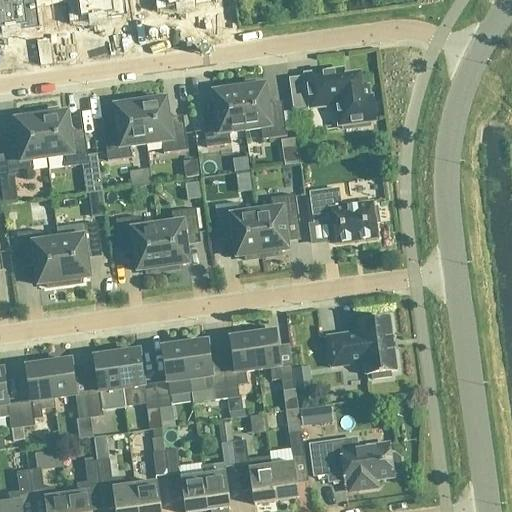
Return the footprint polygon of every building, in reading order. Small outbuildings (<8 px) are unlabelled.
[(0,0),(0,36),(0,33),(0,31),(9,31),(5,0),(0,0)] [(5,0),(9,31),(19,29),(20,33),(37,31),(39,31),(36,9),(51,7),(49,0),(5,0)] [(49,0),(51,7),(66,5),(69,26),(71,26),(88,24),(87,20),(97,19),(94,0),(49,0)] [(94,0),(97,19),(107,17),(107,21),(124,19),(126,18),(123,0),(94,0)] [(153,0),(156,14),(158,14),(175,12),(174,8),(184,6),(183,0),(153,0)] [(183,0),(184,6),(194,5),(194,9),(211,7),(213,6),(212,0),(183,0)] [(305,78),(306,86),(310,111),(336,107),(339,128),(342,127),(343,132),(368,129),(368,124),(373,123),(370,100),(368,100),(367,90),(360,91),(358,78),(342,80),(341,73),(305,78)] [(255,85),(238,88),(244,134),(260,132),(262,143),(286,139),(282,114),(268,116),(264,88),(256,89),(255,85)] [(229,136),(244,134),(238,88),(221,90),(221,94),(213,95),(217,123),(202,125),(206,151),(230,147),(229,136)] [(156,99),(139,101),(145,148),(161,146),(163,157),(187,153),(183,128),(169,130),(165,102),(157,103),(156,99)] [(130,150),(145,148),(139,101),(122,104),(122,108),(114,109),(118,137),(103,139),(107,164),(131,161),(130,150)] [(57,113),(40,115),(46,162),(62,159),(64,170),(88,167),(84,142),(70,144),(66,116),(58,117),(57,113)] [(4,153),(8,178),(32,175),(30,164),(46,162),(40,115),(23,118),(23,122),(15,123),(19,151),(4,153)] [(374,227),(379,226),(376,210),(372,210),(371,206),(340,211),(337,192),(309,196),(314,227),(330,224),(334,247),(376,241),(374,227)] [(272,212),(256,215),(262,261),(279,259),(279,255),(287,253),(283,225),(298,223),(294,198),(270,201),(272,212)] [(245,263),(262,261),(256,215),(240,217),(238,206),(214,209),(218,234),(232,232),(236,261),(244,259),(245,263)] [(172,226),(157,228),(163,275),(180,272),(180,268),(188,267),(184,239),(199,237),(195,212),(171,215),(172,226)] [(146,277),(163,275),(157,228),(141,231),(139,220),(115,223),(119,248),(133,246),(137,274),(145,273),(146,277)] [(73,240),(58,242),(64,289),(81,286),(81,282),(89,281),(85,253),(100,251),(96,226),(72,229),(73,240)] [(47,291),(64,289),(58,242),(42,244),(40,233),(16,237),(19,262),(34,260),(38,288),(46,287),(47,291)] [(343,330),(352,328),(348,308),(339,310),(343,330)] [(330,372),(363,368),(365,378),(371,377),(372,382),(390,380),(389,375),(396,374),(393,352),(394,352),(393,341),(391,341),(388,319),(357,323),(359,335),(326,340),(330,372)] [(257,373),(269,372),(271,384),(281,383),(282,395),(294,393),(291,368),(279,369),(274,335),(272,335),(271,331),(254,333),(255,338),(252,338),(257,373)] [(235,376),(223,377),(226,402),(239,400),(237,389),(247,387),(245,375),(257,373),(252,338),(230,341),(235,376)] [(214,404),(226,402),(223,377),(211,379),(206,344),(184,348),(189,383),(191,397),(213,394),(214,404)] [(167,385),(155,387),(158,412),(170,410),(169,400),(191,397),(189,383),(184,348),(162,351),(167,385)] [(146,413),(158,412),(155,387),(143,388),(138,354),(116,357),(121,392),(124,410),(145,407),(146,413)] [(99,395),(121,392),(116,357),(94,360),(99,395),(87,396),(90,421),(102,419),(99,395)] [(53,402),(48,367),(46,367),(45,363),(28,365),(28,369),(26,370),(30,404),(18,406),(22,431),(34,429),(33,423),(42,421),(41,413),(55,411),(53,402)] [(70,363),(48,367),(53,402),(75,399),(78,423),(90,421),(87,396),(75,398),(70,363)] [(0,373),(0,421),(8,420),(10,432),(11,432),(12,444),(24,443),(22,431),(18,406),(7,407),(2,373),(0,373)] [(300,436),(288,437),(291,461),(304,459),(300,436)] [(356,485),(357,493),(376,490),(375,482),(392,480),(391,477),(396,476),(400,471),(399,461),(394,457),(389,458),(387,448),(358,452),(356,442),(323,446),(327,477),(343,475),(345,487),(356,485)] [(245,444),(232,445),(236,469),(248,467),(253,508),(275,505),(270,469),(269,460),(247,463),(245,444)] [(224,471),(236,469),(232,445),(220,447),(223,466),(201,469),(202,479),(206,511),(224,511),(225,511),(229,511),(224,471)] [(176,453),(164,455),(168,478),(180,477),(176,453)] [(155,480),(168,478),(164,455),(152,456),(155,480)] [(114,511),(137,511),(134,488),(123,490),(122,480),(111,482),(108,463),(96,464),(99,488),(111,486),(114,511)] [(90,511),(88,490),(99,488),(96,464),(84,466),(86,485),(76,487),(77,496),(66,498),(67,511),(90,511)] [(293,466),(270,469),(275,505),(298,501),(293,466)] [(40,472),(27,474),(31,497),(43,496),(45,511),(67,511),(66,498),(55,499),(54,490),(43,491),(40,472)] [(21,511),(19,499),(31,497),(27,474),(16,475),(18,495),(8,496),(9,506),(0,506),(0,511),(21,511)] [(184,511),(206,511),(202,479),(180,482),(184,511)] [(160,511),(156,485),(134,488),(137,511),(160,511)]
